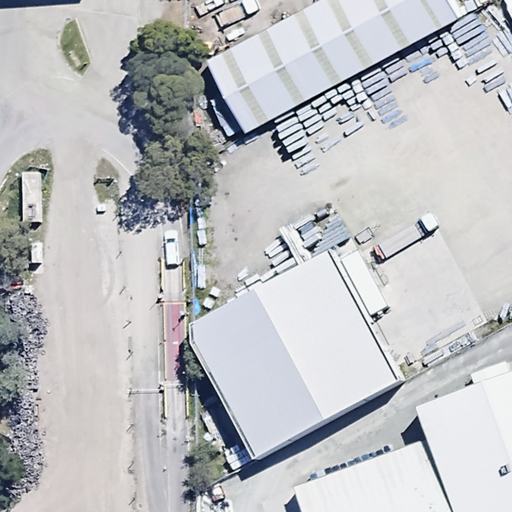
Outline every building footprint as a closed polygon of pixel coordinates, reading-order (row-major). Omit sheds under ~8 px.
[(465,22),(452,0),(333,0),(219,62),(259,135),(465,22)] [(376,132),(305,170),(347,250),(418,211),(376,132)] [(403,380),(338,253),(197,325),(262,452),(403,380)] [(511,511),(511,374),(420,407),(432,443),(456,511),(511,511)] [(304,511),(456,511),(432,443),(297,491),(304,511)]
